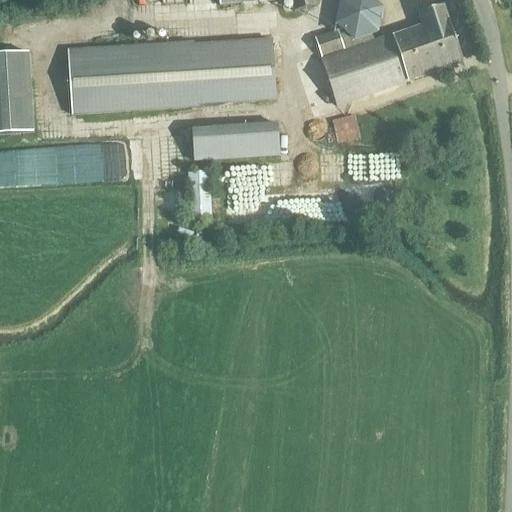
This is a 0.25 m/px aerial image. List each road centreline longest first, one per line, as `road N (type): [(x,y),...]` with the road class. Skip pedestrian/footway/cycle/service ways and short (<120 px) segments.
road 1 (track): [(148,275),(147,128),(48,132),(51,41),(317,23),(329,0)]
road 2 (unclassified): [(511,192),(499,84),(478,0)]
